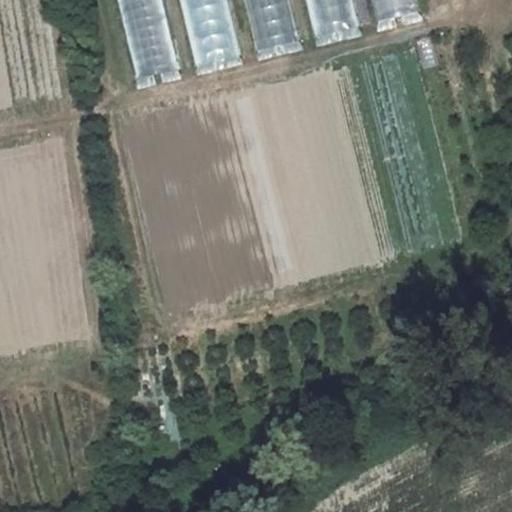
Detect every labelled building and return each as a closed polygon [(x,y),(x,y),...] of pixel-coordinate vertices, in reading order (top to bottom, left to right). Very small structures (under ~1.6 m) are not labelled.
[(183,69),(166,0),(119,0),(139,80),(183,69)] [(231,0),(183,0),(199,65),(245,54),(231,0)] [(294,0),(246,0),(260,52),(305,40),(294,0)] [(357,0),(310,0),(320,38),(364,27),(357,0)] [(418,0),(372,0),(378,20),(421,10),(418,0)] [(424,68),(439,66),(433,35),(419,38),(424,68)]
